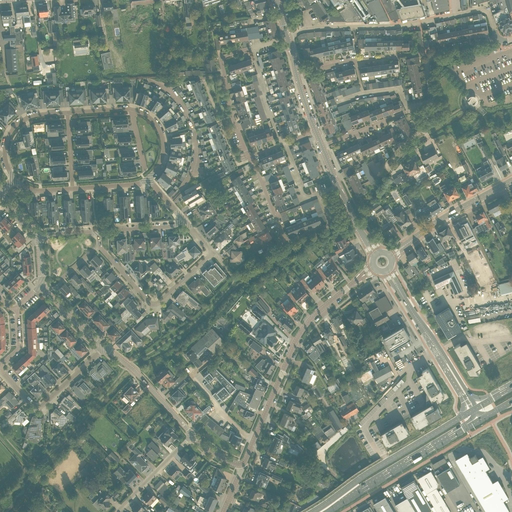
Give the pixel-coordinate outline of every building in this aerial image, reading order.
[(192,3),(192,0),(183,0),(186,17),(190,17),(188,3),(192,3)] [(248,13),(268,11),(265,0),(253,0),(244,2),(248,13)] [(292,0),(295,4),(298,3),(299,6),(304,4),(306,10),(312,8),(307,0),(292,0)] [(307,0),(312,8),(320,22),(323,20),(324,21),(325,21),(325,22),(345,21),(339,11),(331,16),(319,0),(307,0)] [(321,0),(329,10),(333,7),(331,5),(332,4),(329,0),(321,0)] [(331,0),(339,11),(345,21),(346,22),(363,22),(363,21),(360,17),(350,2),(349,0),(331,0)] [(364,0),(349,0),(350,2),(360,17),(363,21),(367,18),(368,18),(368,24),(379,24),(364,0)] [(379,0),(364,0),(379,24),(378,21),(389,21),(382,6),(379,0)] [(391,0),(380,0),(391,20),(394,19),(395,21),(400,18),(396,9),(391,0)] [(391,0),(396,9),(400,18),(401,20),(426,16),(430,15),(427,2),(431,1),(434,13),(431,0),(391,0)] [(431,0),(434,13),(449,10),(448,0),(431,0)] [(511,0),(498,0),(499,3),(501,10),(501,11),(504,9),(506,13),(509,13),(511,12),(511,13),(511,12),(511,0)] [(64,11),(64,13),(65,23),(69,23),(68,18),(75,18),(75,17),(76,17),(76,13),(75,13),(74,3),(67,3),(67,11),(64,11)] [(116,9),(112,9),(112,3),(103,3),(103,10),(110,10),(111,14),(112,14),(112,16),(112,18),(113,18),(114,24),(119,23),(117,9),(116,9)] [(95,7),(94,7),(93,4),(87,4),(87,5),(83,6),(83,9),(79,9),(80,16),(84,16),(84,18),(88,17),(87,14),(96,13),(95,7)] [(42,5),(38,6),(39,16),(43,15),(44,20),(48,20),(48,15),(47,5),(42,5)] [(65,23),(64,13),(64,11),(60,11),(60,6),(54,7),(54,12),(53,12),(53,16),(54,15),(55,20),(61,19),(61,23),(65,23)] [(29,15),(28,7),(22,7),(23,15),(25,15),(26,23),(30,22),(29,15)] [(506,13),(504,9),(501,11),(501,10),(493,15),(496,24),(499,22),(500,22),(499,23),(500,25),(499,26),(502,30),(503,30),(504,33),(511,28),(511,21),(511,20),(510,20),(509,18),(508,18),(506,13)] [(12,20),(12,15),(11,10),(8,11),(8,12),(5,12),(2,11),(1,11),(2,20),(2,24),(8,23),(9,27),(10,35),(3,35),(4,41),(9,41),(10,49),(6,49),(7,72),(18,71),(16,45),(15,32),(14,26),(12,26),(11,20),(12,20)] [(482,35),(489,34),(487,25),(481,26),(482,35)] [(439,44),(437,32),(436,28),(435,27),(430,28),(430,29),(428,30),(429,35),(431,35),(432,43),(438,41),(439,44)] [(464,39),(462,30),(461,27),(455,28),(456,31),(457,40),(464,39)] [(247,34),(250,34),(249,28),(240,29),(241,32),(242,41),(248,40),(247,34)] [(22,39),(24,39),(24,31),(15,32),(16,45),(23,45),(22,39)] [(443,32),(441,32),(441,34),(438,35),(437,32),(439,44),(445,42),(443,34),(443,32)] [(224,35),(218,35),(218,34),(214,34),(215,38),(217,50),(220,49),(219,44),(225,43),(224,35)] [(355,49),(354,44),(352,38),(350,39),(350,41),(346,42),(348,50),(355,49)] [(80,40),(73,41),(74,48),(88,46),(88,41),(81,42),(80,40)] [(339,40),(333,41),(334,44),(336,53),(342,52),(340,43),(339,40)] [(333,41),(327,43),(328,46),(330,55),(336,53),(334,44),(333,41)] [(409,47),(412,47),(412,41),(402,41),(403,50),(409,50),(409,47)] [(342,52),(348,50),(346,42),(340,43),(342,52)] [(302,46),(305,58),(311,56),(310,50),(309,45),(302,46)] [(270,59),(282,56),(280,50),(270,53),(272,58),(270,59)] [(104,69),(113,67),(110,52),(101,54),(104,69)] [(39,66),(39,65),(37,56),(31,57),(31,60),(27,61),(28,67),(33,66),(33,71),(39,70),(39,66)] [(214,59),(209,59),(209,56),(204,57),(204,61),(205,61),(206,71),(215,71),(214,59)] [(278,57),(282,56),(270,59),(272,65),(284,61),(283,59),(279,60),(278,57)] [(409,56),(406,57),(406,59),(407,59),(408,65),(420,63),(420,59),(419,57),(410,59),(409,56)] [(247,70),(253,68),(250,59),(244,61),(247,70)] [(242,72),(247,70),(244,61),(239,63),(242,72)] [(281,64),(284,63),(284,61),(272,65),(273,70),(282,67),(281,64)] [(398,61),(392,62),(392,64),(393,73),(400,72),(399,68),(399,63),(398,61)] [(236,73),(242,72),(239,63),(233,65),(236,73)] [(417,65),(421,65),(420,63),(408,65),(409,71),(407,71),(418,69),(417,65)] [(236,73),(233,65),(228,67),(231,75),(232,77),(237,76),(236,73)] [(286,70),(283,71),(282,67),(273,70),(275,76),(287,72),(286,70)] [(355,68),(348,70),(350,79),(351,81),(353,80),(353,79),(357,77),(356,73),(355,68)] [(350,79),(348,70),(342,72),(344,81),(350,79)] [(342,72),(336,73),(335,71),(332,72),(334,77),(334,78),(337,77),(338,82),(344,81),(342,72)] [(284,75),(288,74),(287,72),(275,76),(277,81),(285,78),(284,75)] [(420,77),(423,76),(423,74),(410,76),(412,82),(420,80),(420,77)] [(320,83),(318,77),(309,80),(312,86),(320,83)] [(290,80),(286,81),(285,78),(277,81),(279,86),(290,83),(290,80)] [(192,90),(202,86),(199,80),(190,84),(192,90)] [(279,86),(276,87),(277,90),(279,89),(280,92),(289,89),(288,86),(291,85),(291,83),(279,86)] [(320,83),(312,86),(314,92),(322,89),(324,88),(323,86),(321,87),(320,83)] [(422,88),(426,87),(425,85),(413,88),(414,93),(423,91),(422,88)] [(194,95),(204,91),(202,86),(192,90),(194,95)] [(122,100),(123,100),(122,87),(122,88),(116,88),(112,88),(113,95),(116,95),(116,100),(119,100),(119,101),(119,100),(120,100),(120,101),(120,100),(121,100),(121,101),(121,100),(122,100),(122,101),(122,100)] [(132,87),(129,87),(122,87),(123,100),(123,101),(123,100),(124,100),(125,100),(126,100),(129,100),(129,94),(132,94),(132,87)] [(233,89),(234,92),(235,98),(244,95),(241,87),(233,89)] [(106,96),(109,95),(108,88),(105,89),(98,90),(99,102),(100,102),(101,102),(102,102),(103,102),(106,101),(106,96)] [(98,90),(92,90),(92,89),(89,90),(89,97),(92,97),(93,102),(95,102),(96,102),(97,102),(98,102),(99,102),(98,90)] [(279,99),(291,95),(289,89),(280,92),(282,97),(279,98),(279,99)] [(322,89),(314,92),(316,98),(324,95),(326,94),(325,92),(324,93),(322,89)] [(82,97),(86,97),(85,90),(82,90),(82,92),(76,93),(76,91),(75,91),(76,103),(77,103),(77,104),(77,103),(78,103),(78,104),(78,103),(79,103),(80,103),(83,103),(82,97)] [(59,99),(62,99),(62,91),(59,92),(59,94),(52,94),(53,105),(54,105),(55,105),(56,105),(57,105),(60,105),(59,99)] [(75,91),(69,92),(69,91),(66,91),(66,98),(69,98),(70,104),(72,104),(73,104),(74,104),(75,104),(76,103),(76,104),(76,103),(75,91)] [(196,101),(206,97),(204,91),(194,95),(196,101)] [(35,100),(38,99),(36,92),(33,93),(34,95),(28,97),(30,107),(31,107),(32,107),(33,107),(34,106),(34,107),(34,106),(37,106),(35,100)] [(140,104),(144,93),(139,92),(139,93),(136,92),(134,100),(135,101),(136,101),(136,103),(137,103),(137,104),(137,103),(138,104),(139,104),(140,104)] [(52,94),(46,95),(46,93),(42,93),(43,100),(46,100),(46,105),(49,105),(50,105),(51,105),(52,105),(51,105),(52,105),(53,105),(52,94)] [(147,96),(148,94),(144,93),(140,104),(140,105),(140,104),(141,105),(142,105),(143,105),(144,106),(145,104),(146,104),(146,105),(150,97),(147,96)] [(27,94),(17,96),(18,98),(19,104),(23,104),(23,107),(24,109),(27,108),(27,109),(27,108),(28,108),(29,108),(30,108),(30,107),(28,97),(27,94)] [(235,104),(246,101),(244,95),(235,98),(237,103),(235,104)] [(288,98),(291,97),(291,95),(279,99),(280,104),(289,101),(288,98)] [(316,105),(327,101),(324,95),(316,98),(318,104),(316,105)] [(153,98),(152,98),(150,97),(146,105),(148,105),(147,107),(148,108),(149,109),(150,109),(156,101),(153,98)] [(199,106),(208,103),(206,97),(196,101),(199,106)] [(471,97),(469,98),(468,99),(468,101),(468,103),(468,104),(469,105),(470,106),(472,107),(474,107),(475,106),(477,105),(477,104),(478,102),(477,100),(476,99),(475,98),(474,97),(472,97),(471,97)] [(400,100),(393,103),(396,112),(402,110),(401,108),(404,107),(402,104),(400,100)] [(160,103),(156,101),(150,109),(151,110),(152,110),(152,111),(152,110),(153,111),(152,111),(153,111),(154,112),(155,110),(156,111),(162,105),(160,103)] [(246,101),(235,104),(237,110),(245,107),(244,102),(246,101)] [(293,103),(290,104),(289,101),(280,104),(282,109),(294,105),(293,103)] [(325,102),(327,101),(316,105),(318,111),(327,108),(325,102)] [(390,104),(386,106),(390,114),(396,112),(393,103),(392,101),(389,102),(390,104)] [(12,109),(14,107),(9,102),(7,104),(2,108),(11,118),(12,118),(11,118),(12,117),(13,116),(14,116),(14,115),(16,114),(12,109)] [(201,112),(210,108),(208,103),(199,106),(199,107),(200,106),(202,111),(201,112)] [(164,107),(162,105),(156,111),(157,112),(158,113),(156,114),(157,115),(158,115),(158,116),(159,117),(168,109),(167,110),(164,107)] [(291,109),(295,108),(294,105),(282,109),(284,115),(292,112),(291,109)] [(384,116),(381,108),(380,106),(377,107),(378,109),(375,110),(374,108),(378,118),(384,116)] [(384,116),(390,114),(386,106),(381,108),(384,116)] [(237,110),(238,115),(247,112),(249,112),(249,111),(247,112),(245,107),(237,110)] [(327,108),(318,111),(320,117),(331,113),(329,107),(327,108)] [(11,118),(2,108),(3,110),(0,113),(0,120),(2,118),(6,123),(8,121),(9,120),(10,119),(11,119),(11,118)] [(203,118),(213,114),(210,108),(201,112),(203,118)] [(372,121),(378,118),(374,108),(368,110),(372,121)] [(171,113),(169,110),(168,109),(159,117),(160,118),(159,118),(160,118),(160,119),(161,119),(161,120),(161,119),(162,121),(164,119),(165,121),(171,116),(170,114),(171,113)] [(372,121),(368,110),(362,112),(365,121),(371,119),(372,121)] [(251,117),(250,117),(249,112),(247,112),(238,115),(240,121),(242,120),(243,123),(253,120),(252,120),(251,117)] [(284,115),(281,116),(282,121),(286,120),(298,116),(297,114),(293,115),(292,112),(284,115)] [(359,123),(365,121),(362,112),(356,114),(359,123)] [(323,123),(334,118),(332,113),(331,113),(320,117),(323,123)] [(205,123),(215,119),(213,114),(203,118),(205,123)] [(350,126),(359,123),(356,114),(350,117),(347,118),(348,120),(350,126)] [(173,118),(171,116),(165,121),(165,122),(164,123),(165,125),(164,125),(165,125),(165,126),(166,126),(165,127),(166,127),(176,122),(175,122),(173,118)] [(295,120),(298,119),(298,116),(286,120),(287,126),(296,123),(295,120)] [(395,122),(394,122),(395,124),(396,124),(398,123),(399,127),(407,123),(405,117),(395,122)] [(335,123),(336,123),(335,118),(334,118),(323,123),(325,129),(333,126),(333,125),(335,125),(335,123)] [(119,120),(118,120),(115,120),(115,126),(113,127),(113,133),(123,132),(123,126),(127,126),(127,125),(128,125),(128,121),(127,121),(127,119),(123,119),(119,119),(119,120)] [(90,121),(81,122),(78,122),(78,125),(78,126),(75,126),(76,132),(77,132),(77,135),(82,135),(82,132),(88,132),(87,126),(90,125),(90,121)] [(177,127),(178,126),(176,122),(166,127),(166,128),(166,129),(167,129),(167,130),(168,131),(169,130),(170,132),(178,129),(177,127)] [(54,124),(49,124),(50,131),(47,131),(47,137),(58,137),(58,133),(57,131),(62,131),(61,124),(57,124),(57,123),(54,123),(54,124)] [(209,133),(219,129),(216,123),(207,127),(209,133)] [(296,129),(298,129),(296,123),(287,126),(289,131),(288,131),(288,133),(289,137),(297,133),(296,129)] [(402,132),(410,129),(407,123),(399,127),(402,132)] [(332,133),(335,131),(333,126),(325,129),(327,135),(328,134),(332,133)] [(211,138),(221,135),(219,129),(209,133),(210,133),(212,138),(211,138)] [(262,142),(267,141),(264,129),(258,131),(259,131),(262,142)] [(391,133),(390,131),(389,129),(387,130),(389,133),(386,135),(389,143),(395,141),(391,133)] [(402,139),(397,142),(398,145),(405,142),(406,138),(413,134),(410,129),(402,132),(402,133),(405,138),(402,139)] [(270,130),(265,132),(267,141),(273,139),(272,136),(271,133),(270,130)] [(18,142),(19,146),(20,149),(25,148),(25,146),(31,145),(31,143),(34,142),(32,131),(31,131),(27,132),(25,132),(25,133),(22,134),(24,141),(18,142)] [(257,144),(257,145),(258,145),(260,145),(260,144),(260,143),(262,142),(259,131),(256,132),(257,135),(254,136),(257,144)] [(131,141),(131,137),(125,137),(125,133),(116,133),(117,138),(118,138),(119,146),(123,145),(123,144),(130,144),(130,141),(131,141)] [(386,135),(382,136),(381,133),(379,134),(384,145),(389,143),(386,135)] [(378,138),(375,140),(379,148),(380,150),(385,148),(384,145),(379,134),(377,135),(378,138)] [(82,136),(82,140),(76,140),(77,147),(78,147),(78,148),(84,147),(83,147),(89,146),(88,140),(91,140),(91,135),(82,136)] [(182,138),(180,138),(180,135),(172,137),(172,139),(170,139),(170,141),(170,142),(170,143),(182,142),(182,138)] [(214,144),(223,140),(221,135),(211,138),(214,144)] [(251,146),(257,144),(254,136),(248,137),(251,146)] [(437,141),(440,147),(451,141),(449,137),(442,141),(441,139),(437,141)] [(59,149),(64,148),(63,141),(56,142),(56,138),(48,139),(48,143),(51,143),(52,149),(53,149),(53,150),(59,150),(59,149)] [(375,140),(372,141),(371,138),(369,139),(375,153),(374,150),(379,148),(375,140)] [(370,156),(375,153),(369,139),(366,140),(368,143),(365,144),(370,156)] [(506,154),(502,146),(498,139),(494,141),(502,156),(506,154)] [(216,150),(225,146),(223,140),(214,144),(216,150)] [(300,152),(312,147),(309,141),(300,145),(302,150),(300,151),(300,152)] [(365,144),(362,146),(360,143),(358,144),(364,155),(369,153),(370,156),(365,144)] [(363,155),(364,155),(358,144),(353,146),(357,155),(362,152),(363,155)] [(218,155),(228,151),(225,146),(216,150),(218,155)] [(352,157),(357,155),(353,146),(348,149),(352,157)] [(308,149),(312,147),(300,152),(302,157),(314,152),(313,150),(310,151),(308,149)] [(127,159),(134,159),(134,152),(130,152),(130,151),(130,148),(122,149),(122,153),(123,161),(127,160),(127,159)] [(439,158),(436,152),(433,148),(427,151),(428,152),(421,156),(426,165),(439,158)] [(79,160),(79,162),(83,162),(83,164),(89,163),(88,155),(88,153),(91,153),(91,149),(82,150),(82,155),(77,155),(78,160),(79,160)] [(348,149),(343,151),(346,159),(347,159),(348,162),(351,160),(353,159),(352,157),(348,149)] [(218,155),(216,156),(218,161),(220,161),(230,157),(228,151),(218,155)] [(279,161),(285,159),(282,151),(276,153),(279,161)] [(346,159),(343,151),(337,153),(338,155),(336,156),(335,155),(339,165),(343,163),(342,161),(346,159)] [(60,155),(58,155),(58,152),(49,152),(50,158),(52,158),(53,165),(57,165),(57,163),(65,163),(65,161),(65,158),(64,158),(64,156),(60,156),(60,155)] [(311,156),(315,154),(314,152),(302,157),(304,162),(312,159),(311,156)] [(274,163),(279,161),(276,153),(271,155),(274,163)] [(181,162),(182,157),(170,155),(170,156),(170,157),(169,157),(170,157),(169,158),(169,160),(171,160),(171,162),(178,164),(179,161),(181,162)] [(275,167),(274,163),(271,155),(266,157),(269,166),(270,168),(270,169),(275,167)] [(222,166),(232,162),(230,157),(220,161),(222,166)] [(261,162),(259,163),(261,168),(263,167),(263,168),(264,170),(270,168),(269,166),(266,157),(260,159),(261,162)] [(499,157),(495,160),(497,164),(497,163),(498,166),(501,170),(501,171),(504,169),(504,168),(508,166),(505,162),(504,160),(503,157),(499,159),(499,157)] [(317,161),(314,162),(312,159),(304,162),(306,167),(318,163),(317,161)] [(494,173),(492,169),(487,161),(484,163),(485,169),(477,173),(481,182),(486,179),(490,177),(490,176),(494,173)] [(37,173),(40,173),(38,162),(28,164),(29,169),(27,169),(28,174),(30,174),(30,175),(33,174),(33,175),(37,174),(37,173)] [(122,169),(123,174),(127,174),(127,175),(131,175),(131,174),(135,174),(135,172),(136,172),(136,168),(135,168),(135,167),(131,167),(131,165),(126,165),(126,162),(119,163),(119,169),(122,169)] [(178,167),(178,164),(171,162),(170,163),(168,162),(168,164),(167,164),(167,165),(167,166),(166,166),(177,171),(179,167),(178,167)] [(223,172),(211,177),(214,182),(230,173),(229,171),(229,170),(234,168),(232,162),(222,166),(221,167),(223,172)] [(419,171),(420,171),(415,162),(410,165),(409,164),(406,166),(406,167),(403,169),(405,172),(402,174),(402,173),(397,176),(402,183),(406,181),(405,179),(407,177),(407,178),(408,177),(415,174),(419,172),(419,171)] [(316,166),(319,165),(318,163),(306,167),(308,173),(317,169),(316,166)] [(97,164),(88,165),(88,168),(86,168),(86,169),(82,170),(82,171),(78,171),(78,172),(78,177),(79,177),(79,178),(84,178),(84,179),(88,178),(88,177),(92,177),(92,171),(97,170),(97,164)] [(53,180),(60,179),(66,179),(66,177),(67,177),(67,174),(66,174),(66,172),(61,172),(61,171),(62,170),(61,166),(53,167),(53,173),(53,180)] [(177,172),(177,171),(166,166),(166,167),(166,168),(165,168),(166,168),(165,169),(164,171),(166,171),(165,173),(172,177),(174,175),(176,171),(177,172)] [(463,166),(459,168),(465,180),(460,183),(467,197),(476,192),(470,180),(463,166)] [(363,170),(361,167),(359,168),(352,171),(350,172),(345,175),(346,178),(348,177),(350,183),(358,179),(356,173),(363,170)] [(311,178),(319,175),(317,169),(308,173),(311,178)] [(171,180),(172,177),(165,173),(164,174),(163,173),(162,174),(161,175),(160,176),(169,184),(172,181),(171,180)] [(240,178),(243,176),(242,174),(239,176),(236,178),(234,174),(229,177),(234,186),(242,181),(240,178)] [(431,176),(430,177),(431,179),(435,185),(436,184),(438,184),(440,182),(441,180),(439,177),(437,177),(436,174),(431,176)] [(166,187),(169,184),(160,176),(160,177),(159,177),(160,177),(159,178),(159,177),(159,178),(158,178),(158,179),(157,180),(159,181),(158,182),(157,182),(163,188),(165,186),(166,187)] [(272,189),(280,186),(277,177),(274,179),(272,179),(268,181),(272,189)] [(472,178),(470,180),(476,192),(482,189),(478,182),(475,184),(472,178)] [(234,186),(231,187),(234,192),(237,191),(245,186),(243,183),(246,181),(245,179),(242,181),(234,186)] [(353,188),(361,184),(358,179),(350,183),(353,188)] [(246,188),(249,186),(248,184),(245,186),(237,191),(240,196),(248,191),(246,188)] [(365,189),(364,190),(361,184),(353,188),(356,194),(358,194),(359,197),(365,194),(367,191),(365,189)] [(454,186),(448,190),(445,184),(441,187),(444,192),(443,192),(445,196),(442,198),(445,203),(459,195),(454,186)] [(196,203),(198,205),(206,201),(205,200),(202,195),(201,195),(200,194),(198,195),(193,186),(184,191),(184,192),(189,189),(191,192),(182,197),(186,203),(188,201),(191,206),(196,203)] [(272,189),(270,190),(272,195),(280,192),(282,191),(280,186),(272,189)] [(249,193),(252,191),(251,189),(248,191),(240,196),(243,200),(250,196),(249,193)] [(282,197),(280,192),(272,195),(274,201),(282,197)] [(252,198),(255,196),(254,194),(250,196),(243,200),(246,205),(242,207),(243,207),(242,207),(253,201),(252,198)] [(406,194),(402,197),(408,206),(412,204),(406,194)] [(142,195),(141,195),(140,195),(140,196),(139,196),(139,195),(139,196),(138,196),(138,195),(137,195),(137,196),(136,196),(136,198),(135,198),(135,202),(136,202),(137,203),(136,203),(137,203),(137,204),(136,204),(137,204),(137,206),(136,206),(137,206),(146,206),(146,203),(143,203),(142,195)] [(126,196),(124,197),(124,196),(124,197),(123,197),(123,196),(123,197),(122,197),(122,196),(122,197),(121,197),(120,197),(119,197),(120,199),(119,199),(119,203),(120,203),(120,204),(120,205),(120,206),(120,207),(130,207),(129,201),(126,202),(126,196)] [(109,197),(108,198),(108,197),(107,197),(108,198),(107,198),(107,197),(106,197),(106,198),(106,197),(105,198),(104,198),(103,198),(103,201),(101,201),(101,205),(103,205),(103,208),(104,208),(104,209),(105,208),(105,209),(105,208),(106,208),(106,209),(106,208),(107,208),(107,209),(107,208),(108,208),(110,208),(110,207),(113,207),(113,205),(110,205),(109,198),(109,197)] [(276,206),(284,203),(282,197),(274,201),(276,206)] [(87,199),(86,199),(85,199),(84,199),(85,199),(84,199),(83,199),(82,199),(81,199),(81,201),(80,201),(80,206),(81,206),(81,207),(82,208),(81,208),(82,208),(82,209),(81,209),(82,209),(82,210),(91,209),(91,204),(88,204),(87,199)] [(505,206),(503,203),(501,199),(487,206),(490,214),(505,206)] [(71,200),(69,200),(68,200),(67,200),(66,200),(64,200),(64,201),(64,202),(63,202),(64,207),(65,207),(65,208),(64,208),(65,208),(65,209),(65,210),(65,211),(74,210),(74,208),(71,208),(71,200)] [(47,208),(41,208),(42,212),(48,212),(58,211),(58,209),(55,209),(54,203),(54,201),(53,201),(52,201),(51,201),(50,201),(49,201),(48,202),(48,203),(47,204),(47,208)] [(251,205),(255,203),(253,201),(242,207),(243,207),(242,207),(245,212),(253,208),(251,205)] [(37,202),(36,202),(35,202),(34,202),(33,202),(32,202),(31,203),(31,205),(29,205),(30,210),(31,210),(32,214),(33,214),(33,215),(33,214),(34,214),(34,215),(34,214),(35,214),(36,214),(37,214),(38,214),(38,212),(41,212),(41,207),(38,207),(37,202)] [(443,210),(438,203),(438,202),(423,212),(422,211),(421,210),(419,211),(420,212),(416,215),(420,222),(427,218),(428,219),(443,210)] [(215,213),(211,207),(209,203),(198,209),(201,214),(200,215),(202,219),(202,218),(203,220),(204,220),(208,218),(207,217),(215,213)] [(286,208),(284,203),(276,206),(278,211),(286,208)] [(373,207),(375,211),(378,215),(382,212),(384,211),(382,207),(379,203),(373,207)] [(157,205),(156,205),(156,204),(156,205),(155,205),(155,204),(155,205),(154,205),(153,205),(152,205),(151,205),(151,206),(148,206),(148,208),(151,208),(152,216),(153,216),(153,215),(154,215),(154,216),(155,216),(155,215),(155,216),(156,216),(156,215),(157,216),(157,215),(158,215),(158,212),(159,212),(159,208),(158,208),(157,205)] [(143,208),(146,208),(146,206),(137,206),(137,207),(137,208),(137,209),(137,210),(136,210),(136,215),(137,215),(137,216),(138,216),(138,217),(139,216),(139,217),(139,216),(140,216),(140,217),(140,216),(141,216),(142,216),(144,216),(143,208)] [(254,210),(257,208),(256,206),(253,208),(245,212),(248,217),(256,213),(254,210)] [(130,207),(120,207),(120,208),(120,209),(120,210),(120,211),(119,211),(120,216),(121,216),(121,218),(122,217),(122,218),(122,217),(123,217),(123,218),(124,218),(124,217),(124,218),(125,218),(125,217),(126,217),(126,218),(126,217),(127,217),(127,212),(130,212),(130,207)] [(395,216),(393,214),(389,208),(385,211),(386,213),(388,215),(392,220),(391,221),(394,223),(398,220),(398,221),(398,222),(403,229),(404,229),(406,228),(406,227),(407,227),(406,226),(411,223),(406,216),(405,216),(402,211),(395,216)] [(88,212),(91,211),(91,209),(82,210),(81,210),(82,210),(82,211),(81,211),(81,212),(82,212),(82,213),(82,214),(81,214),(81,218),(82,218),(82,220),(84,220),(85,220),(86,220),(87,220),(88,220),(89,220),(88,212)] [(71,213),(75,212),(74,210),(65,211),(65,212),(65,213),(65,214),(65,215),(64,215),(64,219),(65,219),(66,221),(67,221),(68,221),(69,221),(70,221),(71,221),(72,221),(71,213)] [(55,214),(58,214),(58,211),(48,212),(48,214),(49,215),(48,215),(49,216),(48,216),(48,220),(49,220),(49,222),(50,222),(51,222),(52,222),(53,222),(54,222),(55,222),(55,214)] [(257,215),(260,213),(259,211),(256,213),(248,217),(251,222),(259,217),(257,215)] [(491,227),(486,216),(484,211),(480,213),(480,214),(475,216),(479,224),(480,223),(480,224),(475,227),(475,228),(473,229),(476,235),(478,234),(479,235),(490,229),(489,228),(491,227)] [(320,220),(319,218),(318,215),(312,218),(315,226),(321,224),(321,223),(320,220)] [(260,220),(263,218),(262,216),(259,217),(251,222),(247,224),(250,229),(262,222),(260,220)] [(5,217),(2,220),(0,217),(0,228),(1,229),(8,221),(5,217)] [(214,224),(217,221),(214,217),(209,222),(211,224),(204,230),(206,232),(205,233),(209,237),(218,229),(214,224)] [(310,228),(315,226),(312,218),(307,220),(310,228)] [(305,230),(301,222),(300,219),(295,221),(295,222),(296,224),(299,232),(305,230)] [(305,230),(310,228),(307,220),(301,222),(305,230)] [(10,228),(12,225),(8,221),(1,229),(4,232),(1,235),(5,238),(13,231),(10,228)] [(263,224),(266,223),(265,221),(262,222),(250,229),(254,227),(257,232),(265,228),(263,224)] [(221,235),(214,242),(218,246),(218,245),(220,248),(224,244),(230,239),(227,235),(230,233),(231,232),(229,229),(234,225),(234,224),(232,222),(223,229),(220,233),(221,235)] [(290,224),(291,226),(294,234),(299,232),(296,224),(295,222),(290,224)] [(454,224),(453,225),(454,227),(454,228),(455,228),(455,229),(455,230),(454,230),(458,236),(459,239),(459,240),(460,239),(460,240),(461,241),(462,242),(464,241),(465,240),(465,241),(466,240),(467,240),(467,239),(469,238),(469,239),(469,238),(470,241),(471,242),(472,242),(473,242),(474,242),(475,242),(477,241),(467,222),(461,226),(460,226),(460,225),(458,222),(457,223),(454,224)] [(503,224),(500,225),(498,222),(493,225),(499,237),(504,235),(503,232),(506,230),(503,224)] [(397,233),(394,229),(390,224),(387,226),(385,228),(391,237),(397,233)] [(289,236),(294,234),(291,226),(285,228),(289,236)] [(453,236),(451,232),(448,228),(447,229),(446,229),(443,231),(447,238),(448,239),(450,238),(451,240),(453,244),(453,243),(454,245),(457,243),(456,242),(453,236)] [(18,232),(16,234),(13,231),(5,238),(5,239),(5,238),(9,243),(12,241),(14,243),(22,236),(18,232)] [(263,243),(271,238),(268,231),(258,237),(260,240),(261,239),(263,243)] [(447,238),(443,231),(439,233),(438,234),(440,238),(445,248),(448,246),(446,243),(445,241),(448,239),(447,238)] [(23,242),(26,240),(22,236),(14,243),(17,246),(14,248),(19,253),(26,246),(23,242)] [(175,237),(175,236),(172,236),(171,236),(170,236),(170,237),(169,237),(169,247),(176,247),(175,244),(179,244),(179,237),(175,237)] [(342,238),(341,236),(334,239),(339,248),(334,251),(336,254),(344,250),(345,250),(343,247),(349,244),(348,242),(349,242),(346,236),(342,238)] [(161,242),(161,241),(160,237),(150,238),(150,240),(150,242),(151,250),(156,250),(156,249),(162,248),(162,247),(162,242),(161,242)] [(432,238),(426,242),(433,253),(434,252),(439,249),(440,250),(441,252),(443,250),(444,250),(444,249),(439,243),(436,244),(432,238)] [(126,249),(126,244),(126,239),(121,239),(121,240),(121,241),(120,240),(118,240),(118,241),(117,241),(118,253),(118,251),(122,250),(122,252),(124,251),(125,261),(131,261),(130,252),(130,249),(126,249)] [(145,241),(144,241),(144,239),(134,239),(134,244),(133,244),(134,251),(140,250),(141,251),(145,251),(144,242),(145,242),(145,241)] [(237,251),(237,249),(233,244),(225,252),(228,255),(229,254),(231,256),(231,258),(231,260),(231,261),(234,262),(236,260),(239,260),(240,257),(242,256),(242,251),(237,251)] [(183,249),(174,258),(176,260),(179,262),(183,260),(188,258),(188,259),(193,257),(193,258),(200,252),(197,249),(195,245),(195,246),(194,246),(190,250),(189,250),(188,251),(185,252),(183,250),(183,249)] [(416,257),(418,261),(419,263),(424,259),(425,260),(429,257),(428,255),(427,255),(421,247),(420,247),(418,248),(418,249),(416,251),(419,256),(416,257)] [(26,253),(28,250),(25,248),(19,254),(19,260),(22,259),(22,264),(31,264),(30,256),(28,256),(28,254),(26,254),(26,253)] [(355,251),(354,252),(353,249),(345,253),(344,250),(336,254),(337,254),(339,257),(344,255),(346,260),(350,258),(352,261),(359,257),(355,251)] [(416,257),(413,252),(406,257),(412,265),(418,261),(416,257)] [(97,256),(96,254),(93,257),(93,258),(89,261),(95,268),(102,262),(97,256)] [(469,268),(470,267),(465,256),(461,258),(468,273),(471,271),(469,268)] [(174,262),(176,260),(174,258),(173,258),(167,258),(167,259),(167,260),(168,261),(170,262),(172,263),(166,268),(167,269),(166,271),(172,277),(175,274),(177,273),(180,269),(174,262)] [(327,261),(323,264),(327,268),(335,277),(334,276),(339,272),(335,268),(337,266),(334,262),(330,258),(327,261)] [(320,261),(314,267),(316,270),(320,274),(325,279),(327,277),(330,281),(335,277),(327,268),(323,264),(320,261)] [(214,287),(226,275),(215,263),(212,266),(212,265),(208,268),(209,270),(207,271),(206,270),(202,274),(214,287)] [(29,272),(31,271),(31,264),(22,264),(23,271),(19,274),(24,279),(27,276),(27,274),(29,274),(29,272)] [(146,265),(143,268),(139,264),(132,269),(135,273),(140,279),(150,270),(146,265)] [(80,268),(78,269),(82,273),(88,279),(93,274),(90,272),(90,271),(88,269),(85,265),(80,269),(80,268)] [(161,274),(163,272),(159,267),(154,272),(153,273),(156,276),(150,281),(155,287),(156,288),(158,290),(165,284),(161,279),(163,277),(161,274)] [(413,275),(410,269),(409,267),(405,270),(410,277),(413,275)] [(106,271),(102,274),(97,268),(94,271),(96,273),(100,278),(103,280),(109,274),(106,271)] [(318,276),(320,274),(316,270),(313,272),(316,276),(312,280),(320,289),(324,286),(323,284),(324,283),(318,276)] [(464,295),(463,291),(453,271),(433,280),(437,288),(449,283),(455,295),(453,296),(455,300),(464,295)] [(110,283),(116,278),(111,273),(109,274),(103,280),(102,281),(104,283),(104,285),(100,289),(103,293),(107,289),(112,285),(110,283)] [(20,284),(24,280),(18,274),(14,278),(20,284)] [(82,282),(78,278),(75,274),(69,279),(72,282),(71,283),(73,286),(74,285),(74,286),(77,289),(80,287),(79,286),(82,282)] [(15,288),(20,284),(14,278),(9,282),(15,288)] [(312,280),(307,283),(303,278),(299,281),(307,289),(309,287),(314,292),(315,291),(316,292),(320,289),(312,280)] [(204,285),(202,282),(198,279),(193,284),(192,283),(188,287),(190,289),(194,294),(200,289),(206,296),(210,292),(204,286),(204,285)] [(511,279),(499,283),(502,294),(511,291),(511,279)] [(112,294),(104,301),(107,303),(113,297),(116,295),(117,294),(115,291),(117,289),(121,286),(123,285),(120,281),(119,282),(117,280),(112,285),(110,287),(112,290),(111,293),(112,294)] [(88,289),(91,287),(85,281),(83,283),(88,289)] [(304,291),(307,289),(299,281),(296,283),(298,286),(295,289),(305,300),(304,299),(308,295),(304,291)] [(11,292),(15,288),(9,282),(3,287),(7,292),(9,290),(11,292)] [(70,290),(66,285),(64,284),(59,289),(66,297),(68,297),(70,295),(70,293),(69,292),(70,290)] [(374,299),(378,296),(371,286),(365,290),(358,295),(363,302),(372,296),(374,299)] [(117,294),(116,295),(119,297),(117,300),(118,302),(124,296),(128,293),(128,294),(130,292),(127,289),(126,290),(124,288),(120,291),(117,294)] [(295,289),(294,289),(293,288),(289,291),(290,292),(287,294),(294,302),(296,300),(300,304),(305,300),(295,289)] [(179,294),(175,300),(178,302),(182,305),(185,301),(187,302),(195,308),(197,305),(199,303),(187,294),(183,291),(180,295),(179,294)] [(260,299),(257,295),(253,298),(256,302),(266,314),(270,310),(260,299)] [(87,303),(89,301),(85,296),(78,303),(80,305),(78,306),(80,308),(79,309),(82,312),(90,306),(87,303)] [(369,312),(366,313),(370,320),(379,336),(382,334),(377,326),(389,319),(385,312),(392,308),(385,296),(375,302),(378,307),(369,312)] [(128,298),(128,297),(121,304),(123,307),(124,307),(126,309),(118,316),(121,319),(137,304),(132,299),(130,301),(128,298)] [(297,310),(294,307),(289,301),(284,305),(282,303),(279,306),(282,310),(285,308),(288,312),(290,315),(292,313),(293,314),(297,310)] [(114,311),(120,305),(118,302),(111,308),(114,311)] [(48,312),(50,310),(48,308),(46,305),(44,303),(40,307),(46,314),(50,319),(52,321),(54,319),(52,316),(52,315),(49,312),(48,312)] [(137,304),(121,319),(123,321),(125,323),(128,321),(126,319),(131,314),(136,319),(139,322),(140,320),(144,317),(143,317),(141,315),(141,314),(138,311),(139,310),(139,307),(136,305),(137,304)] [(166,312),(163,313),(163,318),(164,320),(168,319),(171,319),(170,316),(171,316),(172,316),(173,315),(180,320),(180,319),(183,316),(184,314),(183,313),(181,311),(175,307),(172,304),(167,309),(168,309),(166,312)] [(94,306),(92,308),(90,306),(82,312),(85,316),(86,315),(88,317),(91,314),(93,316),(99,311),(94,306)] [(253,309),(251,311),(261,319),(265,314),(256,306),(253,309)] [(42,317),(46,314),(40,307),(36,311),(42,317)] [(462,330),(448,308),(435,316),(448,338),(462,330)] [(38,321),(42,317),(36,311),(32,314),(38,321)] [(101,317),(103,315),(99,311),(93,316),(95,319),(93,320),(95,322),(94,323),(97,326),(104,319),(101,317)] [(354,314),(348,318),(354,325),(359,320),(364,326),(369,322),(365,317),(363,319),(362,318),(356,312),(355,312),(354,312),(354,313),(354,314)] [(38,321),(32,314),(27,319),(28,324),(27,324),(27,328),(36,328),(36,327),(35,328),(35,321),(37,320),(38,321)] [(468,324),(481,321),(479,314),(467,316),(468,324)] [(343,323),(341,320),(339,315),(333,319),(335,322),(333,323),(338,333),(342,331),(340,327),(344,325),(343,323)] [(287,321),(289,319),(286,317),(282,321),(279,318),(276,321),(283,327),(284,327),(288,331),(293,325),(287,321)] [(158,329),(158,323),(157,318),(152,318),(152,319),(149,322),(146,319),(134,330),(142,339),(151,330),(158,329)] [(109,320),(107,322),(104,319),(97,326),(100,329),(101,329),(102,330),(105,328),(107,330),(113,324),(109,320)] [(51,324),(48,327),(53,332),(55,330),(58,334),(64,328),(63,326),(60,323),(58,322),(56,323),(54,321),(51,324)] [(243,321),(238,326),(247,335),(252,329),(243,321)] [(116,331),(118,329),(113,324),(107,330),(109,332),(108,334),(109,336),(108,336),(111,339),(112,339),(114,341),(120,335),(116,331)] [(275,332),(271,328),(266,324),(255,337),(264,344),(266,342),(271,346),(272,345),(273,345),(276,342),(276,341),(277,340),(271,335),(273,333),(273,334),(275,332)] [(404,326),(383,338),(390,351),(411,339),(404,326)] [(324,332),(322,333),(324,337),(326,339),(329,345),(328,345),(335,356),(338,361),(340,360),(338,355),(334,347),(332,344),(335,342),(332,337),(334,335),(332,332),(330,328),(329,328),(329,327),(326,329),(326,330),(324,331),(324,332)] [(62,330),(64,328),(58,334),(56,335),(61,340),(62,338),(65,341),(72,335),(69,331),(68,332),(66,330),(65,332),(62,330)] [(215,355),(227,344),(212,329),(195,344),(191,347),(194,351),(193,352),(192,351),(192,352),(197,358),(199,357),(198,356),(208,348),(215,355)] [(142,345),(144,344),(131,330),(115,344),(118,346),(119,345),(121,348),(122,347),(123,349),(124,350),(126,351),(128,351),(129,350),(130,349),(130,347),(131,347),(128,344),(128,341),(131,339),(134,343),(135,342),(137,345),(140,342),(142,345)] [(74,339),(75,338),(72,335),(65,341),(67,344),(66,345),(70,350),(76,344),(74,342),(76,341),(74,339)] [(319,335),(312,339),(314,343),(316,346),(315,347),(320,354),(321,356),(325,354),(326,351),(320,343),(323,341),(321,339),(319,335)] [(346,345),(347,344),(342,335),(338,338),(343,347),(343,346),(345,349),(348,347),(346,345)] [(250,339),(247,343),(249,345),(249,346),(259,353),(262,349),(253,341),(250,339)] [(309,342),(304,347),(308,350),(310,352),(311,353),(309,355),(313,361),(314,360),(313,360),(320,354),(315,347),(313,345),(309,342)] [(481,367),(475,357),(467,342),(461,345),(460,344),(454,348),(470,375),(479,375),(476,370),(481,367)] [(83,345),(83,346),(81,344),(78,347),(76,344),(70,350),(74,354),(77,352),(81,356),(87,351),(85,349),(86,348),(83,345)] [(36,349),(37,348),(28,349),(29,353),(27,354),(27,353),(24,356),(30,362),(36,356),(36,349)] [(488,368),(491,375),(489,376),(491,378),(492,381),(494,380),(499,378),(500,380),(511,373),(511,350),(507,353),(509,357),(488,368)] [(60,358),(55,352),(54,352),(50,356),(48,358),(50,360),(53,358),(56,361),(60,358)] [(200,361),(197,358),(192,352),(187,356),(191,361),(192,360),(193,361),(193,362),(197,367),(201,364),(204,361),(207,359),(205,356),(200,361)] [(26,366),(30,362),(24,356),(20,360),(26,366)] [(404,366),(400,359),(395,362),(399,369),(404,366)] [(22,369),(26,366),(20,360),(16,363),(22,369)] [(108,366),(104,361),(101,363),(99,362),(95,366),(96,367),(93,369),(92,369),(89,371),(90,372),(89,373),(93,377),(92,378),(96,382),(106,373),(108,375),(112,371),(108,366)] [(260,361),(255,367),(260,371),(262,370),(270,374),(274,366),(267,361),(264,366),(260,361)] [(67,371),(60,364),(59,362),(51,369),(59,377),(67,371)] [(18,373),(22,369),(16,363),(12,367),(17,372),(16,373),(18,376),(19,375),(18,373)] [(312,369),(313,366),(306,363),(302,373),(304,374),(302,380),(312,385),(315,379),(312,377),(315,370),(312,369)] [(48,374),(50,372),(43,364),(40,367),(45,372),(44,373),(44,374),(44,375),(40,379),(47,386),(49,384),(50,385),(55,381),(48,374)] [(389,377),(394,375),(389,365),(372,374),(379,386),(390,380),(389,377)] [(214,368),(209,373),(213,378),(215,377),(220,383),(225,379),(214,368)] [(254,377),(258,373),(251,368),(248,372),(254,377)] [(423,409),(410,417),(413,422),(418,430),(442,415),(437,408),(436,409),(434,406),(435,406),(435,400),(434,400),(437,399),(440,403),(445,396),(444,395),(428,368),(422,372),(423,373),(417,377),(427,394),(426,394),(427,394),(427,406),(426,406),(426,407),(428,407),(423,409)] [(169,370),(167,372),(164,369),(162,370),(162,369),(158,372),(159,373),(155,377),(161,383),(165,387),(167,385),(169,387),(170,386),(175,382),(172,378),(174,376),(169,370)] [(359,375),(363,382),(373,377),(370,370),(359,375)] [(183,379),(186,376),(183,373),(176,379),(179,383),(183,379)] [(209,373),(203,377),(208,382),(208,383),(213,378),(209,373)] [(45,389),(39,382),(32,374),(27,379),(29,382),(32,385),(35,388),(33,390),(32,389),(30,391),(32,394),(33,393),(37,398),(44,392),(37,384),(39,382),(45,389)] [(73,388),(71,390),(75,393),(76,395),(80,391),(83,395),(87,392),(88,393),(90,390),(91,392),(95,388),(89,381),(86,377),(83,380),(82,378),(78,382),(79,383),(76,385),(76,386),(75,386),(74,385),(72,387),(73,388)] [(261,382),(262,380),(255,377),(252,383),(255,384),(254,387),(264,391),(265,392),(267,387),(262,384),(262,383),(261,382)] [(181,388),(186,382),(183,379),(179,383),(178,384),(181,388)] [(225,379),(220,383),(223,387),(230,394),(236,389),(225,379)] [(336,383),(327,387),(331,394),(339,389),(336,383)] [(262,396),(264,391),(254,387),(250,385),(249,388),(255,390),(252,395),(261,399),(262,396)] [(308,390),(302,388),(297,386),(295,389),(293,393),(304,398),(308,390)] [(131,401),(138,393),(131,387),(123,395),(124,395),(123,396),(129,402),(131,401)] [(223,387),(219,390),(226,397),(230,394),(223,387)] [(175,392),(171,395),(177,402),(180,399),(180,400),(181,401),(184,398),(180,392),(181,391),(179,389),(179,388),(176,391),(175,392)] [(215,392),(212,395),(216,401),(219,398),(222,401),(226,397),(219,390),(216,393),(215,392)] [(10,409),(18,402),(9,392),(0,399),(0,408),(3,406),(7,406),(10,409)] [(59,404),(58,404),(62,407),(68,412),(71,409),(70,408),(73,404),(78,407),(80,406),(72,398),(69,394),(64,399),(63,398),(61,401),(61,402),(59,404)] [(254,413),(256,409),(260,399),(261,399),(252,395),(249,394),(247,398),(250,399),(248,405),(243,402),(245,399),(238,394),(233,401),(246,409),(254,413)] [(194,402),(193,401),(191,401),(190,402),(189,403),(189,404),(189,405),(184,410),(193,420),(197,416),(198,415),(201,413),(199,410),(199,409),(198,407),(197,408),(195,406),(195,405),(195,403),(194,402)] [(237,406),(238,404),(233,401),(228,409),(232,411),(235,406),(236,406),(237,406)] [(296,402),(296,403),(290,401),(287,408),(297,413),(298,412),(301,405),(296,402)] [(359,411),(357,407),(354,402),(347,406),(348,408),(342,412),(341,410),(339,411),(344,420),(359,411)] [(126,414),(132,407),(128,403),(121,410),(126,414)] [(205,414),(211,408),(209,405),(202,411),(205,414)] [(306,405),(302,407),(305,412),(305,413),(306,414),(303,416),(305,419),(308,417),(312,415),(309,410),(306,405)] [(25,419),(27,417),(19,408),(1,425),(3,428),(7,424),(10,427),(13,424),(13,422),(20,422),(21,422),(21,423),(25,419)] [(66,416),(59,411),(55,408),(51,414),(51,416),(52,417),(51,417),(51,423),(54,423),(56,421),(59,423),(58,424),(59,426),(61,428),(64,424),(64,425),(66,422),(67,423),(69,420),(66,416)] [(254,414),(240,408),(239,412),(245,414),(244,416),(252,420),(254,414)] [(333,410),(327,414),(337,430),(343,426),(333,410)] [(69,413),(66,416),(69,420),(73,422),(76,418),(69,413)] [(284,413),(280,423),(283,424),(283,425),(289,428),(288,429),(291,430),(293,426),(294,423),(292,422),(294,418),(289,415),(284,413)] [(224,430),(209,418),(205,414),(199,420),(203,423),(219,436),(223,431),(224,430)] [(29,426),(24,439),(29,439),(32,439),(33,440),(35,440),(36,439),(36,437),(41,437),(41,426),(41,424),(41,421),(41,418),(39,418),(39,419),(38,419),(37,419),(35,418),(34,423),(31,422),(31,421),(30,421),(29,426)] [(331,422),(322,429),(329,439),(337,432),(331,422)] [(405,427),(402,422),(380,435),(383,440),(387,447),(410,434),(405,427)] [(308,435),(311,433),(305,426),(303,429),(308,435)] [(173,432),(174,430),(171,428),(169,428),(164,434),(165,435),(160,440),(166,446),(171,441),(172,442),(177,436),(173,432)] [(226,435),(226,434),(223,431),(219,436),(224,440),(234,444),(234,443),(239,445),(242,438),(233,435),(234,434),(231,433),(229,436),(226,435)] [(277,453),(281,444),(280,443),(282,440),(283,436),(277,434),(276,437),(274,437),(271,443),(271,444),(273,444),(272,445),(271,445),(269,449),(277,453)] [(135,437),(130,442),(135,447),(140,442),(135,437)] [(316,451),(321,447),(317,441),(312,445),(316,451)] [(160,450),(151,442),(148,445),(151,449),(146,453),(153,460),(158,455),(156,453),(160,450)] [(128,446),(128,447),(135,454),(129,460),(137,469),(141,472),(142,471),(143,471),(144,470),(144,469),(148,465),(144,462),(138,455),(141,453),(135,447),(131,443),(128,446)] [(118,458),(117,459),(111,452),(108,455),(112,459),(117,463),(120,460),(118,458)] [(191,453),(188,456),(185,453),(181,459),(188,465),(186,468),(188,469),(187,470),(190,472),(193,469),(190,466),(194,461),(193,460),(195,457),(191,453)] [(475,454),(470,458),(467,453),(455,460),(486,511),(510,511),(509,511),(503,501),(508,498),(504,491),(505,490),(503,486),(502,487),(498,480),(493,483),(485,470),(490,468),(483,456),(478,459),(475,454)] [(265,466),(264,467),(267,468),(269,468),(270,465),(274,466),(275,463),(265,458),(264,462),(263,462),(261,466),(264,466),(265,466)] [(169,469),(166,472),(173,478),(177,473),(178,474),(180,471),(174,465),(170,470),(169,469)] [(119,479),(122,476),(125,472),(119,466),(117,468),(114,472),(117,476),(116,477),(118,479),(118,478),(119,479)] [(447,493),(460,485),(450,467),(440,473),(438,470),(434,472),(447,493)] [(135,480),(138,478),(129,469),(122,476),(119,479),(124,484),(127,481),(131,485),(133,482),(133,483),(134,482),(135,481),(135,480)] [(183,474),(183,475),(188,479),(189,477),(191,476),(192,474),(187,470),(183,474)] [(215,475),(214,477),(216,478),(215,482),(224,486),(225,484),(224,483),(226,479),(222,478),(223,474),(215,471),(214,474),(215,475)] [(437,487),(439,484),(431,471),(417,479),(436,511),(450,511),(436,488),(437,487)] [(266,483),(267,479),(269,480),(270,477),(259,472),(256,479),(257,479),(255,484),(262,486),(264,482),(266,483)] [(414,479),(401,487),(407,498),(415,511),(428,511),(432,510),(417,484),(414,479)] [(167,487),(164,483),(160,480),(154,487),(161,493),(159,495),(161,496),(166,500),(169,497),(163,492),(167,487)] [(211,485),(210,487),(212,488),(215,490),(220,492),(222,488),(223,488),(224,486),(215,482),(213,486),(211,485)] [(203,483),(199,487),(206,493),(209,489),(210,489),(203,483)] [(183,486),(182,487),(178,485),(176,488),(176,489),(179,491),(178,491),(187,498),(192,493),(183,486)] [(251,492),(249,497),(253,499),(255,500),(258,501),(260,497),(261,494),(261,493),(262,491),(259,489),(258,492),(256,491),(252,489),(251,492)] [(157,498),(153,495),(149,491),(143,498),(150,505),(157,498)] [(98,504),(95,507),(98,510),(101,508),(105,511),(110,506),(107,502),(111,498),(105,492),(100,497),(95,501),(98,504)] [(394,511),(385,497),(383,492),(379,494),(382,499),(373,504),(378,511),(394,511)] [(161,496),(158,500),(159,500),(165,505),(165,504),(168,507),(170,505),(171,503),(166,500),(161,496)] [(217,499),(212,497),(209,496),(208,499),(200,496),(198,499),(207,503),(207,502),(214,506),(217,499)] [(399,511),(415,511),(407,498),(396,505),(396,504),(395,505),(399,511)] [(198,499),(197,502),(200,503),(206,505),(204,508),(207,509),(212,511),(214,506),(207,502),(207,503),(198,499)] [(145,511),(146,511),(141,506),(137,503),(134,506),(135,506),(132,510),(133,511),(145,511)]
